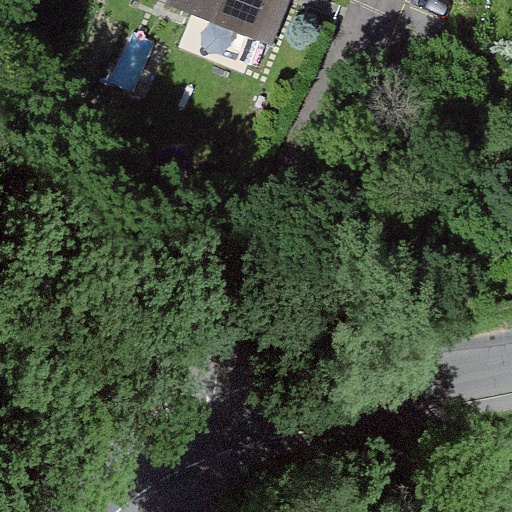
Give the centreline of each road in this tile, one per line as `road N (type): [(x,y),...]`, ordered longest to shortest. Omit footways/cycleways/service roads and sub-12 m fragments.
road 1 (residential): [(388,0),(367,72),(257,308),(233,388),(232,429)]
road 2 (unclassified): [(511,367),(232,429)]
road 3 (unclassified): [(232,429),(183,446),(91,511)]
